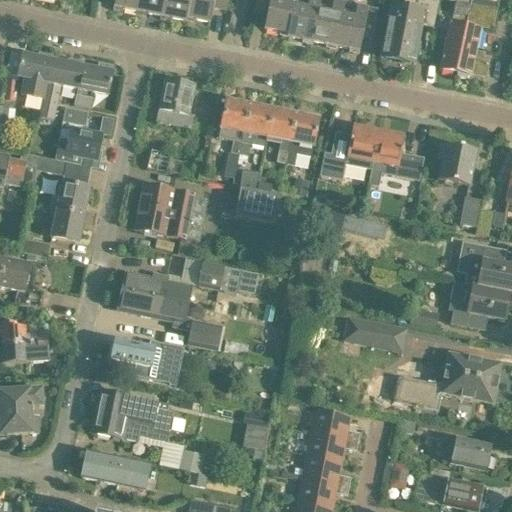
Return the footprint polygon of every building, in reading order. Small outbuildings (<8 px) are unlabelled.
[(118,10),(135,14),(137,0),(113,0),(111,12),(117,13),(118,10)] [(141,15),(158,18),(161,0),(137,0),(135,14),(134,17),(141,18),(141,15)] [(164,19),(182,23),(186,0),(161,0),(158,18),(158,21),(164,22),(164,19)] [(186,0),(182,23),(188,24),(189,21),(208,25),(211,10),(226,13),(228,0),(186,0)] [(287,39),(295,3),(295,0),(254,0),(252,14),(265,16),(262,31),(281,35),(281,38),(287,39)] [(310,47),(311,44),(318,8),(319,0),(307,0),(306,5),(295,3),(287,39),(305,42),(304,45),(310,47)] [(404,0),(403,7),(391,4),(387,20),(379,59),(413,66),(420,28),(431,31),(437,0),(404,0)] [(449,73),(454,74),(470,0),(447,0),(447,2),(454,3),(449,24),(448,23),(438,71),(449,73)] [(470,0),(454,74),(470,77),(470,76),(483,79),(487,63),(483,62),(484,59),(480,58),(481,54),(475,53),(480,30),(477,30),(481,8),(496,12),(498,0),(470,0)] [(334,51),(334,48),(342,12),(343,4),(331,1),(330,10),(318,8),(311,44),(328,47),(327,50),(334,51)] [(342,12),(334,48),(352,52),(351,55),(357,56),(360,39),(371,41),(377,11),(355,6),(353,15),(342,12)] [(21,56),(16,80),(22,81),(19,96),(42,101),(43,93),(44,93),(46,86),(52,62),(50,62),(51,57),(36,54),(35,59),(21,56)] [(43,93),(42,101),(56,104),(59,89),(75,92),(81,68),(79,68),(80,63),(66,60),(65,65),(52,62),(46,86),(44,93),(43,93)] [(111,74),(108,74),(109,68),(97,65),(96,71),(81,68),(75,92),(106,98),(111,74)] [(157,110),(153,127),(185,133),(195,86),(179,83),(179,82),(165,79),(165,80),(163,80),(159,96),(156,110),(157,110)] [(4,83),(1,109),(0,115),(0,126),(5,127),(7,111),(12,111),(15,84),(4,83)] [(72,108),(89,112),(91,101),(74,97),(72,108)] [(238,157),(239,157),(249,107),(225,102),(219,130),(217,140),(232,143),(229,155),(238,157)] [(263,150),(265,139),(271,111),(249,107),(239,157),(246,158),(249,147),(263,150)] [(61,124),(83,128),(85,115),(63,110),(61,124)] [(276,164),(284,166),(294,116),(271,111),(265,139),(280,142),(276,164)] [(294,116),(284,166),(292,167),(294,156),(310,159),(312,148),(318,121),(294,116)] [(345,159),(371,164),(377,132),(351,127),(345,159)] [(55,159),(54,162),(64,164),(64,161),(69,162),(70,157),(95,162),(100,137),(68,130),(65,148),(57,147),(54,159),(55,159)] [(377,132),(371,164),(396,169),(403,138),(377,132)] [(441,162),(437,181),(468,187),(475,152),(440,145),(437,161),(441,162)] [(0,193),(2,186),(19,189),(20,187),(32,189),(35,172),(38,159),(21,155),(19,162),(0,158),(0,193)] [(238,157),(229,155),(228,155),(223,179),(233,181),(236,165),(238,157)] [(38,159),(35,172),(63,178),(65,165),(64,165),(64,164),(54,162),(38,159)] [(257,184),(258,177),(242,173),(239,188),(255,192),(257,184)] [(292,194),(305,197),(309,182),(296,180),(292,194)] [(269,195),(271,187),(257,184),(255,192),(269,195)] [(61,185),(55,212),(82,218),(88,191),(61,185)] [(142,187),(138,210),(189,220),(193,197),(142,187)] [(233,219),(274,227),(280,198),(239,190),(233,219)] [(458,226),(473,229),(479,201),(463,199),(458,226)] [(189,220),(138,210),(133,232),(184,242),(189,220)] [(474,238),(488,240),(493,214),(479,211),(474,238)] [(82,218),(55,212),(49,239),(76,245),(82,218)] [(341,232),(382,243),(386,228),(327,213),(319,243),(336,248),(341,232)] [(492,226),(501,228),(503,216),(494,214),(492,226)] [(18,254),(46,260),(49,246),(21,241),(18,254)] [(465,245),(460,269),(466,271),(463,287),(471,288),(476,289),(476,290),(508,296),(508,297),(511,297),(511,268),(496,265),(499,252),(465,245)] [(328,260),(306,256),(304,268),(325,272),(328,260)] [(186,258),(182,282),(196,284),(200,261),(186,258)] [(0,289),(23,294),(28,266),(0,260),(0,289)] [(217,292),(235,296),(239,273),(222,270),(222,269),(202,265),(198,289),(217,293),(217,292)] [(124,278),(121,294),(187,307),(190,290),(166,285),(167,279),(155,276),(153,284),(140,281),(140,278),(129,275),(128,279),(124,278)] [(278,320),(288,323),(297,282),(288,279),(278,320)] [(476,290),(476,289),(471,288),(468,305),(454,303),(449,327),(478,332),(481,319),(503,323),(508,297),(508,296),(476,290)] [(121,294),(117,310),(140,314),(139,318),(173,325),(172,331),(191,335),(188,349),(216,354),(221,331),(183,323),(187,307),(121,294)] [(437,322),(424,320),(425,315),(412,312),(409,328),(435,333),(437,322)] [(402,354),(407,331),(348,319),(344,344),(402,354)] [(0,349),(46,346),(46,335),(36,335),(35,333),(27,333),(27,329),(14,330),(14,325),(0,325),(0,349)] [(237,356),(240,342),(227,339),(224,353),(237,356)] [(132,378),(141,379),(176,387),(183,350),(149,343),(148,349),(113,342),(109,361),(134,367),(132,378)] [(46,346),(0,349),(0,367),(47,364),(46,346)] [(397,378),(392,404),(436,413),(440,395),(491,405),(499,366),(479,362),(468,359),(468,360),(448,356),(442,387),(397,378)] [(4,435),(4,438),(30,436),(38,435),(37,418),(30,418),(29,411),(31,411),(31,409),(41,409),(40,391),(0,393),(0,431),(0,432),(4,435)] [(99,393),(94,414),(169,428),(172,413),(141,406),(142,402),(99,393)] [(190,412),(192,402),(180,400),(178,409),(190,412)] [(314,412),(310,435),(357,444),(359,435),(347,433),(349,419),(314,412)] [(169,428),(94,414),(90,434),(121,441),(121,440),(137,443),(139,438),(165,444),(169,428)] [(241,427),(265,432),(267,420),(244,415),(241,427)] [(399,422),(397,433),(412,436),(414,425),(399,422)] [(310,435),(305,458),(341,464),(343,451),(355,453),(357,444),(310,435)] [(449,466),(483,472),(488,446),(455,440),(446,439),(443,451),(452,453),(449,466)] [(180,452),(176,471),(199,475),(203,457),(180,452)] [(263,454),(253,453),(251,463),(261,465),(263,454)] [(86,455),(80,480),(116,487),(142,493),(144,487),(148,469),(86,455)] [(305,458),(301,480),(348,489),(350,480),(338,478),(341,464),(305,458)] [(391,464),(386,489),(399,491),(403,467),(391,464)] [(417,475),(412,501),(464,511),(474,511),(480,488),(447,481),(446,481),(417,475)] [(301,480),(297,502),(332,509),(335,496),(346,498),(348,489),(301,480)] [(297,502),(294,511),(331,511),(332,509),(297,502)] [(212,511),(213,508),(190,503),(188,511),(212,511)]
